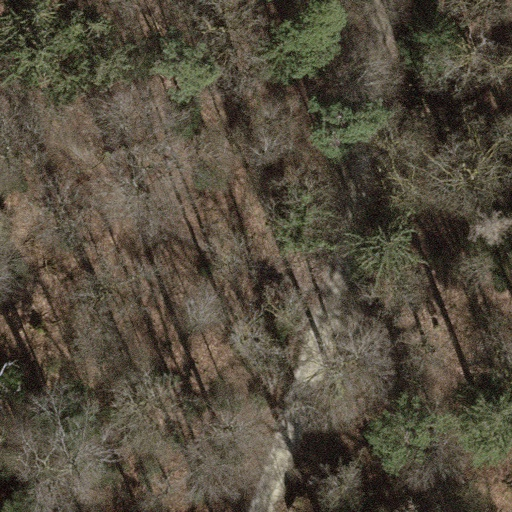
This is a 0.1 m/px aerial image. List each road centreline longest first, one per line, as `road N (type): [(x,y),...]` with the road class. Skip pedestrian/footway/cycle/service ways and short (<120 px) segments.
road 1 (track): [(324,315),(382,64),(381,0)]
road 2 (track): [(251,511),(324,315)]
